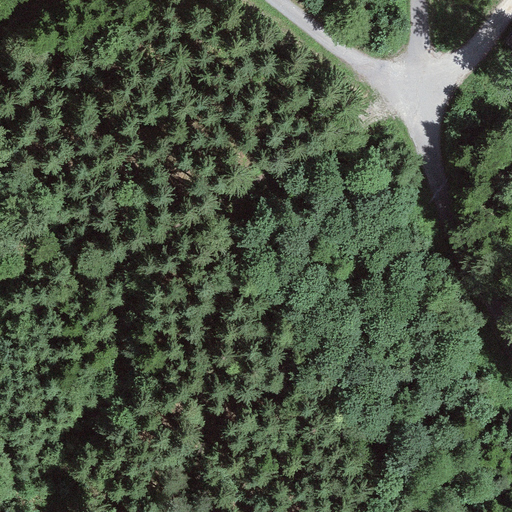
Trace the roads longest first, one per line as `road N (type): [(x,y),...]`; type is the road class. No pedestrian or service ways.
road 1 (track): [(417,82),(511,318)]
road 2 (track): [(277,0),(352,55),(417,82)]
road 3 (track): [(417,82),(511,2)]
